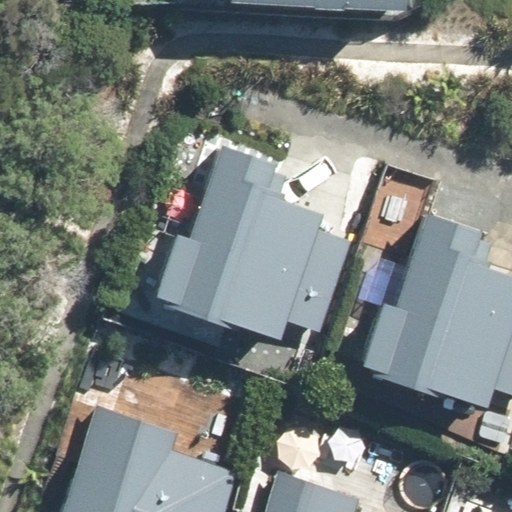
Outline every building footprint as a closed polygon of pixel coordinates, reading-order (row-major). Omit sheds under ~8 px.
[(222,0),(221,33),(398,39),(399,0),(222,0)] [(252,165),(237,160),(245,140),(199,124),(165,212),(148,208),(127,265),(250,310),(256,292),(300,307),(339,224),(294,209),(301,188),(250,171),(252,165)] [(352,272),(332,331),(456,373),(461,360),(511,378),(511,282),(500,278),(507,259),(466,245),(470,237),(452,232),(463,210),(407,192),(368,277),(352,272)] [(162,422),(84,391),(35,511),(201,511),(223,458),(158,431),(162,422)] [(344,484),(266,454),(242,511),(390,511),(340,493),(344,484)]
